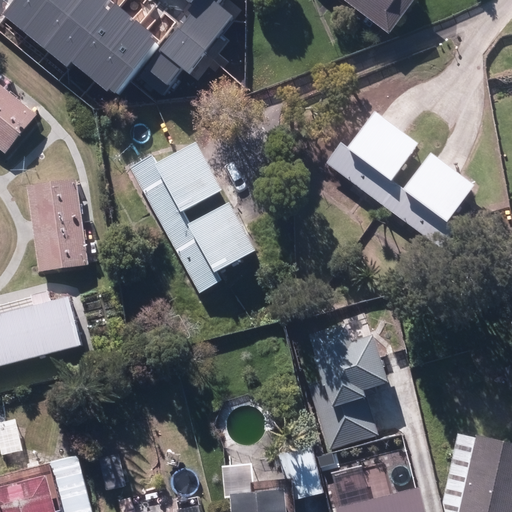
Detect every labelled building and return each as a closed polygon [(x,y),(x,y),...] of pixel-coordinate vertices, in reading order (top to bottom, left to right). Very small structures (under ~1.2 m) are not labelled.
[(27,35),(54,0),(11,0),(0,14),(27,35)] [(89,0),(54,0),(27,35),(49,52),(89,0)] [(120,6),(112,0),(89,0),(49,52),(67,67),(71,62),(74,65),(120,6)] [(191,12),(180,25),(213,50),(234,16),(220,5),(224,0),(195,0),(193,3),(187,10),(191,12)] [(342,0),(389,35),(415,0),(342,0)] [(120,6),(74,65),(95,82),(140,23),(120,6)] [(160,40),(140,23),(95,82),(107,91),(109,88),(117,95),(160,40)] [(190,78),(213,50),(180,25),(158,49),(159,51),(138,78),(164,98),(184,73),(190,78)] [(0,147),(7,154),(36,117),(0,87),(0,147)] [(327,166),(381,206),(396,186),(391,182),(418,146),(375,114),(348,150),(342,145),(327,166)] [(131,169),(201,295),(222,283),(217,274),(256,252),(229,205),(191,226),(184,214),(223,192),(196,144),(156,166),(152,158),(131,169)] [(396,186),(381,206),(442,251),(457,232),(447,224),(473,188),(430,155),(403,192),(396,186)] [(29,188),(41,273),(87,267),(75,182),(29,188)] [(0,317),(0,367),(82,347),(69,298),(50,303),(48,295),(33,299),(35,309),(0,317)] [(329,450),(377,434),(362,389),(386,381),(372,336),(351,343),(345,323),(308,335),(322,380),(308,385),(329,450)] [(0,428),(0,436),(4,454),(20,451),(15,425),(0,428)] [(460,511),(511,511),(511,446),(473,439),(460,511)] [(290,480),(295,503),(324,495),(312,449),(280,457),(287,482),(290,480)] [(0,511),(91,511),(78,458),(50,465),(52,476),(39,479),(38,472),(0,482),(0,511)] [(335,506),(336,511),(424,511),(419,487),(335,506)] [(229,496),(230,511),(285,511),(283,491),(229,496)]
